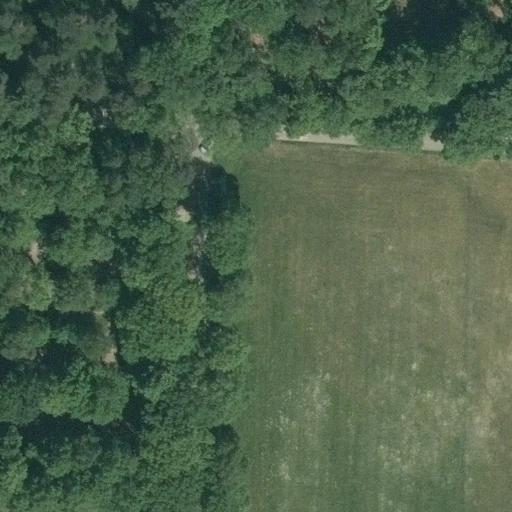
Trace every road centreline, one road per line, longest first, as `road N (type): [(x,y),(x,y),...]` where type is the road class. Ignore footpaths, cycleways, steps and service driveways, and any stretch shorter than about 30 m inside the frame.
road 1 (unclassified): [(197,511),(195,124)]
road 2 (unclassified): [(511,148),(195,124)]
road 3 (unclassified): [(195,124),(0,114)]
road 4 (unclassified): [(195,124),(200,0)]
